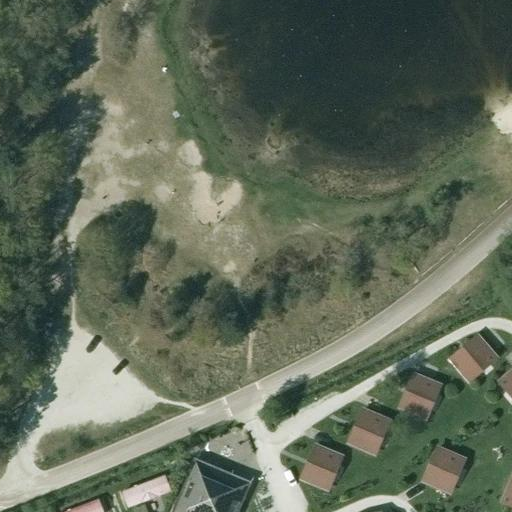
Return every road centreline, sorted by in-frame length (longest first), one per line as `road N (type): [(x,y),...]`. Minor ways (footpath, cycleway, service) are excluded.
road 1 (unclassified): [(0,500),(242,402),(360,340),(511,218)]
road 2 (track): [(242,402),(246,317),(235,262),(215,234),(190,210),(72,178),(101,0)]
road 3 (track): [(72,178),(64,248),(72,328)]
